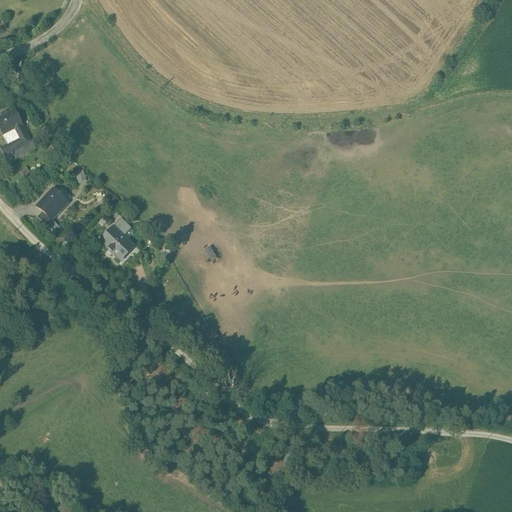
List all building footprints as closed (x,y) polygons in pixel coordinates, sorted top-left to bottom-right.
[(15,111),(0,118),(0,131),(7,146),(0,149),(6,161),(14,156),(12,153),(28,145),(31,150),(34,148),(31,143),(32,143),(15,111)] [(49,159),(44,164),(49,168),(53,162),(49,159)] [(60,165),(55,161),(49,168),(48,169),(54,173),(60,165)] [(76,173),(79,183),(87,181),(84,170),(76,173)] [(68,203),(53,189),(36,207),(42,212),(51,221),(52,220),(68,203)] [(51,221),(42,212),(37,218),(50,230),(56,224),(52,220),(51,221)] [(121,221),(114,229),(113,229),(100,242),(120,261),(133,248),(122,237),(129,229),(121,221)] [(174,252),(168,247),(164,251),(170,256),(174,252)] [(207,323),(196,334),(208,346),(219,336),(207,323)]
